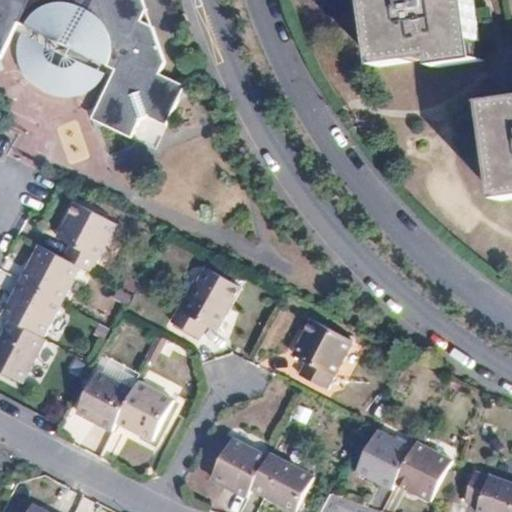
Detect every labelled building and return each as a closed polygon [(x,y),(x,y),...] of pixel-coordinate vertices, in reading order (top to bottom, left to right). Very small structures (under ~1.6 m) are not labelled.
[(0,0),(0,71),(3,71),(0,61),(0,59),(17,25),(116,72),(98,108),(89,111),(95,129),(105,126),(132,139),(140,121),(148,118),(166,127),(179,101),(188,97),(182,79),(173,82),(170,81),(160,75),(165,64),(152,29),(142,23),(147,12),(142,0),(0,0)] [(369,0),(378,68),(436,61),(437,68),(482,62),(473,0),(369,0)] [(92,89),(98,85),(99,83),(102,80),(105,76),(22,35),(20,40),(19,45),(19,49),(19,54),(20,59),(20,63),(22,68),(24,72),(26,76),(29,80),(32,83),(35,87),(39,90),(43,92),(47,94),(52,96),(56,97),(61,98),(66,98),(70,97),(75,97),(80,96),(84,94),(88,92),(92,89)] [(501,203),(511,201),(511,101),(487,105),(501,203)] [(82,267),(94,273),(119,224),(79,202),(59,238),(72,245),(66,258),(82,267)] [(41,245),(23,281),(63,302),(82,267),(66,258),(41,245)] [(198,282),(174,323),(202,338),(208,326),(219,331),(243,286),(209,268),(200,283),(198,282)] [(63,302),(23,281),(4,317),(12,321),(45,338),(63,302)] [(315,319),(295,356),(308,363),(301,374),(329,390),(356,341),(315,319)] [(0,371),(24,384),(48,340),(45,338),(12,321),(0,344),(0,371)] [(163,339),(158,336),(146,357),(152,360),(163,339)] [(163,339),(152,360),(156,363),(168,341),(163,339)] [(113,431),(118,422),(136,390),(101,371),(79,412),(113,431)] [(136,390),(118,422),(154,442),(177,400),(140,381),(136,390)] [(302,428),(313,410),(302,403),(290,421),(302,428)] [(398,483),(417,450),(380,430),(359,470),(395,489),(398,483)] [(254,488),(271,457),(235,438),(214,478),(250,497),(254,488)] [(417,450),(398,483),(433,501),(454,461),(420,443),(417,450)] [(271,457),(254,488),(298,511),(317,478),(273,454),(271,457)] [(478,511),(511,511),(511,483),(478,472),(466,502),(481,507),(478,511)]
